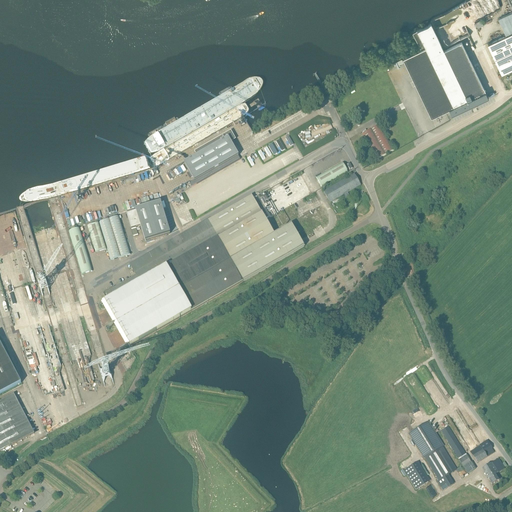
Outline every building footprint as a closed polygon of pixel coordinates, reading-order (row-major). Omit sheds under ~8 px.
[(506,35),(488,44),(501,73),(511,68),(511,12),(498,19),(506,35)] [(483,26),(481,20),(475,22),(477,28),(483,26)] [(431,118),(449,109),(451,114),(451,115),(488,97),(462,42),(444,50),(431,23),(412,32),(421,50),(403,58),(431,118)] [(454,119),(496,103),(494,98),(456,113),(457,117),(454,118),(454,119)] [(394,150),(380,124),(362,134),(376,160),(394,150)] [(197,156),(184,163),(194,180),(189,182),(192,187),(240,160),(230,142),(235,140),(230,131),(194,152),(197,156)] [(285,150),(279,140),(276,142),(281,152),(285,150)] [(321,187),(348,172),(342,162),(316,177),(321,187)] [(347,193),(361,186),(354,174),(323,192),(330,203),(343,196),(345,199),(349,197),(347,193)] [(300,232),(297,227),(294,229),(291,225),(274,235),(251,196),(132,264),(138,276),(141,281),(109,300),(105,303),(130,347),(304,247),(296,234),(300,232)] [(135,200),(126,202),(127,210),(137,208),(135,200)] [(140,225),(145,241),(170,234),(160,203),(126,213),(131,228),(140,225)] [(133,254),(120,211),(99,217),(112,261),(133,254)] [(98,223),(87,226),(90,236),(96,253),(106,250),(102,236),(98,223)] [(82,236),(80,228),(68,231),(70,236),(81,275),(92,271),(82,236)] [(0,343),(0,394),(21,384),(0,343)] [(0,451),(34,433),(32,429),(14,394),(0,401),(0,451)] [(444,447),(429,422),(410,433),(424,459),(426,458),(439,481),(437,482),(443,491),(454,484),(448,475),(457,470),(443,447),(444,447)] [(441,431),(458,459),(465,454),(460,446),(462,444),(459,440),(458,442),(448,427),(441,431)] [(479,445),(480,446),(485,454),(492,449),(487,441),(479,445)] [(487,457),(485,454),(480,446),(470,452),(477,463),(487,457)] [(485,454),(487,457),(494,453),(492,449),(485,454)] [(465,454),(458,459),(463,467),(470,462),(465,454)] [(491,463),(497,473),(505,469),(498,459),(491,463)] [(422,486),(429,482),(418,462),(404,471),(406,475),(415,490),(422,486)] [(475,470),(470,462),(463,467),(467,474),(475,470)] [(496,474),(497,473),(491,463),(482,469),(492,485),(499,480),(496,474)]
